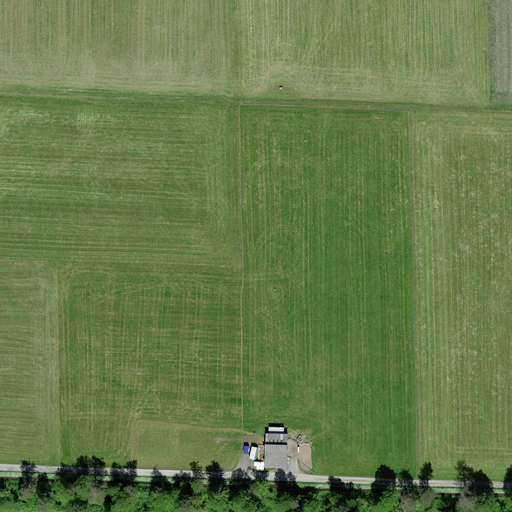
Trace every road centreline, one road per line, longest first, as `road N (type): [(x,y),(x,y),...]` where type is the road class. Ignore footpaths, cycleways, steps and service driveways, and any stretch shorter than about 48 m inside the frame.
road 1 (track): [(0,466),(511,484)]
road 2 (track): [(0,93),(264,104)]
